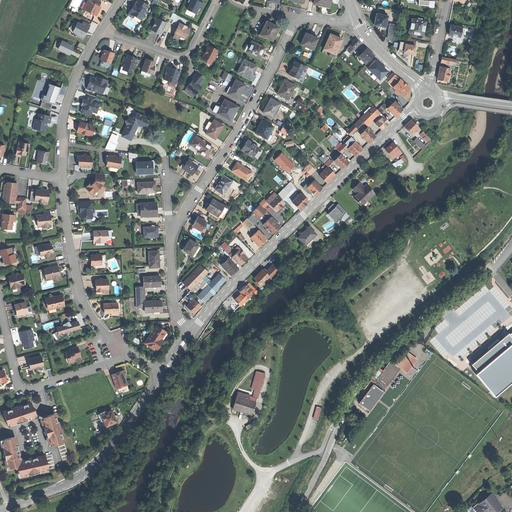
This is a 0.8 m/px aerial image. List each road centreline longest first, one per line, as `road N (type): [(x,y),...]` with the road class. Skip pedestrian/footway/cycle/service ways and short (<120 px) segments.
road 1 (unclassified): [(511,246),(374,365),(347,403),(296,511)]
road 2 (tertiary): [(189,332),(417,107)]
road 3 (residential): [(299,20),(172,232)]
road 4 (tertiary): [(0,510),(91,468),(162,373)]
road 5 (residential): [(0,299),(25,390),(134,356)]
road 6 (residential): [(134,356),(102,331),(81,298),(61,179)]
road 7 (residential): [(61,179),(65,107),(101,30)]
road 8 (residential): [(101,30),(178,57),(193,47),(216,0)]
road 9 (track): [(239,428),(213,416),(202,422),(177,457),(156,511)]
